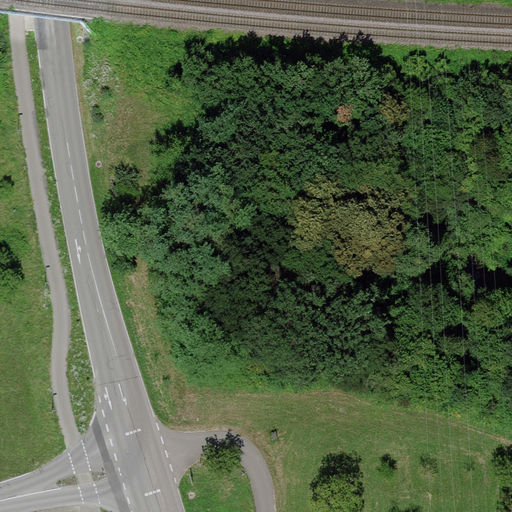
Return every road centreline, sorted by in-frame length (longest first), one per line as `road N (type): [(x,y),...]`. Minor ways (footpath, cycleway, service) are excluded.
road 1 (tertiary): [(51,0),(87,252),(141,461)]
road 2 (unclassified): [(141,461),(202,442),(247,448),(263,464),(267,511)]
road 3 (residential): [(0,504),(141,461)]
